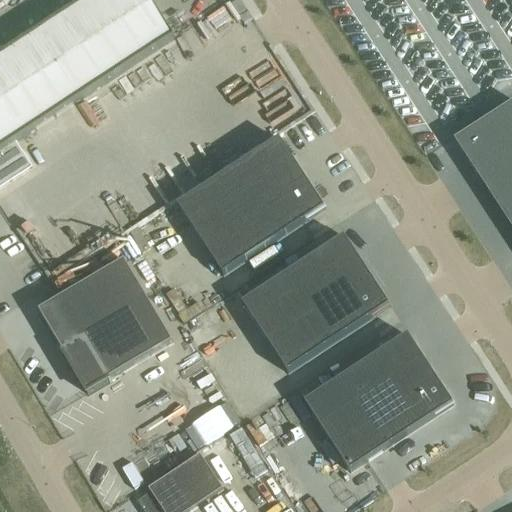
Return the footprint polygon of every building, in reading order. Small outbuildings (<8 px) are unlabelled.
[(88,0),(0,59),(0,183),(8,178),(9,180),(11,179),(10,177),(27,165),(29,167),(31,165),(17,145),(175,39),(148,0),(88,0)] [(511,106),(455,144),(478,179),(484,175),(511,216),(511,106)] [(281,141),(179,208),(224,277),(326,210),(281,141)] [(345,240),(243,307),(289,375),(390,308),(345,240)] [(126,264),(40,314),(87,395),(173,345),(126,264)] [(409,338),(306,406),(351,475),(454,407),(409,338)] [(151,495),(140,503),(145,511),(193,511),(224,492),(201,457),(149,492),(151,495)]
